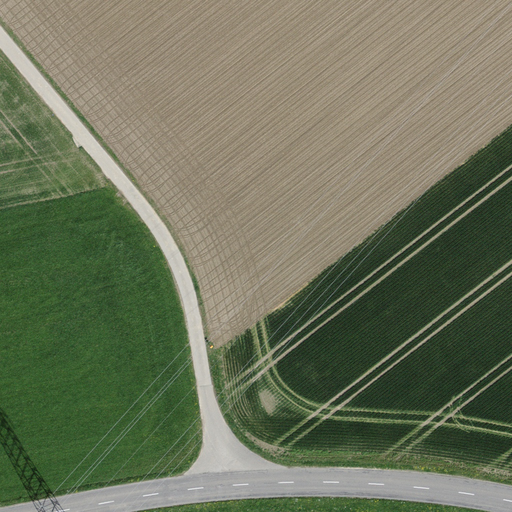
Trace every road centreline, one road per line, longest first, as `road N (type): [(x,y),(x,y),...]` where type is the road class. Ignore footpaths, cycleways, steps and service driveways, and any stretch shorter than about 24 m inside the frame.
road 1 (track): [(0,36),(166,241),(188,297),(226,486)]
road 2 (unclassified): [(511,501),(413,487),(288,483),(54,511)]
